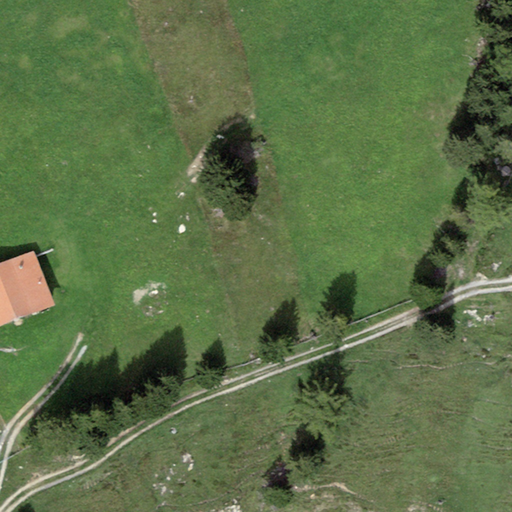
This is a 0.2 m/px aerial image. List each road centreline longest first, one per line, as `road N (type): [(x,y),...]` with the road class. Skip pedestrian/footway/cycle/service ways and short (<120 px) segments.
road 1 (track): [(511,281),(473,286),(208,390),(86,464),(11,497),(1,511)]
road 2 (track): [(0,456),(9,430),(51,387),(77,344)]
